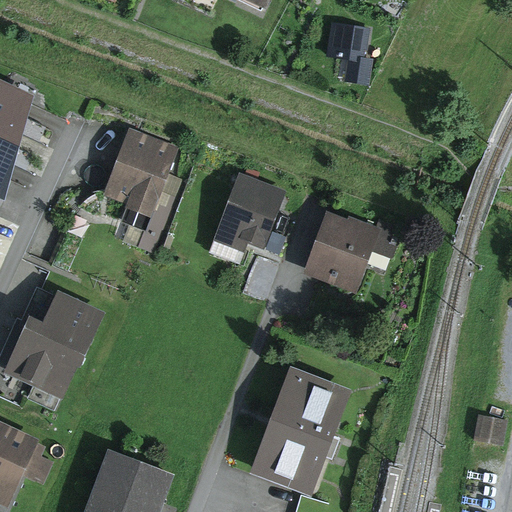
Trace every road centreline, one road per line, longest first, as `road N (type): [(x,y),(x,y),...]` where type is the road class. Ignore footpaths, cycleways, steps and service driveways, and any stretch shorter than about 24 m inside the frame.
road 1 (residential): [(189,511),(265,301)]
road 2 (residential): [(0,287),(73,128)]
